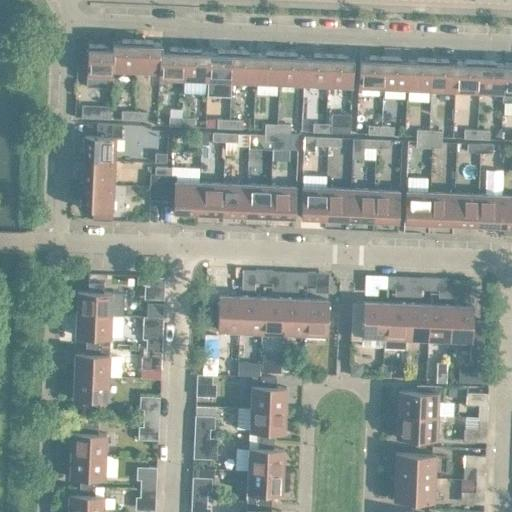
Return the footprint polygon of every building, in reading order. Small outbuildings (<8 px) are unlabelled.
[(112,41),(111,47),(112,47),(111,69),(112,69),(135,70),(137,39),(121,39),(121,41),(112,41)] [(152,40),(137,39),(135,70),(158,71),(159,71),(160,49),(161,49),(161,43),(152,42),(152,40)] [(112,47),(111,47),(104,47),(104,44),(88,43),(86,86),(111,87),(112,69),(111,69),(112,47)] [(168,49),(161,49),(160,49),(159,71),(158,71),(158,77),(183,78),(184,47),(169,47),(168,49)] [(200,48),(184,47),(183,78),(207,79),(208,51),(200,51),(200,48)] [(216,52),(208,51),(207,79),(231,80),(232,49),(216,49),(216,52)] [(248,50),(232,49),(231,80),(255,81),(256,53),(248,53),(248,50)] [(264,54),(256,53),(255,81),(279,82),(280,52),(264,51),(264,54)] [(296,52),(280,52),(279,82),(303,83),(304,55),(296,55),(296,52)] [(312,56),(304,55),(303,83),(327,84),(328,54),(312,53),(312,56)] [(344,54),(328,54),(327,84),(351,85),(353,57),(344,57),(344,54)] [(358,86),(382,87),(384,56),(368,55),(368,58),(359,57),(358,86)] [(382,87),(406,88),(408,60),(400,59),(400,57),(384,56),(382,87)] [(406,88),(430,89),(432,58),(416,57),(416,60),(408,60),(406,88)] [(430,89),(454,90),(456,62),(448,61),(448,59),(432,58),(430,89)] [(454,90),(478,91),(480,60),(464,59),(464,62),(456,62),(454,90)] [(478,91),(502,92),(504,64),(495,63),(496,61),(480,60),(478,91)] [(502,92),(511,92),(511,61),(511,64),(504,64),(502,92)] [(101,118),(110,119),(110,106),(102,105),(101,118)] [(121,119),(134,120),(134,111),(121,110),(121,119)] [(134,111),(134,120),(146,120),(147,111),(134,111)] [(168,125),(181,126),(182,117),(169,116),(168,125)] [(182,117),(181,126),(194,126),(194,117),(182,117)] [(216,127),(229,128),(229,119),(217,119),(216,127)] [(229,119),(229,128),(242,128),(242,120),(229,119)] [(84,134),(83,159),(114,160),(115,137),(121,137),(121,123),(96,122),(96,135),(84,134)] [(312,131),(325,132),(325,123),(312,122),(312,131)] [(264,123),(264,132),(277,132),(277,123),(264,123)] [(277,123),(277,132),(290,133),(290,124),(277,123)] [(325,123),(325,132),(338,132),(338,124),(325,123)] [(368,134),(380,134),(381,126),(368,125),(368,134)] [(381,126),(380,134),(393,135),(394,126),(381,126)] [(416,129),(416,138),(428,138),(429,130),(416,129)] [(464,138),(476,138),(477,129),(464,129),(464,138)] [(477,129),(476,138),(489,139),(489,130),(477,129)] [(429,130),(428,138),(441,139),(442,130),(429,130)] [(212,141),(224,141),(225,132),(212,132),(212,141)] [(225,132),(224,141),(237,142),(237,133),(225,132)] [(264,140),(272,141),(276,141),(277,132),(264,132),(264,140)] [(276,141),(272,141),(272,149),(289,149),(290,133),(277,132),(276,141)] [(315,145),(327,145),(328,137),(315,136),(315,145)] [(328,137),(327,145),(340,146),(341,137),(328,137)] [(353,138),(352,157),(363,157),(363,147),(364,138),(353,138)] [(363,147),(376,147),(376,139),(364,138),(363,147)] [(415,147),(428,147),(428,138),(416,138),(415,147)] [(428,138),(428,147),(441,148),(441,139),(428,138)] [(376,139),(376,147),(389,148),(389,139),(376,139)] [(224,141),(224,154),(237,154),(237,142),(224,141)] [(467,151),(479,152),(480,143),(467,142),(467,151)] [(480,143),(479,152),(492,152),(492,144),(480,143)] [(155,152),(155,162),(166,162),(166,152),(155,152)] [(83,159),(82,183),(113,184),(114,160),(83,159)] [(161,199),(162,174),(155,173),(150,173),(149,199),(161,199)] [(173,212),(197,213),(199,182),(175,181),(176,174),(171,174),(162,174),(161,199),(173,200),(173,212)] [(197,213),(221,214),(223,183),(199,182),(197,213)] [(113,184),(82,183),(81,208),(92,208),(92,219),(111,220),(113,184)] [(221,214),(245,215),(247,184),(223,183),(221,214)] [(245,215),(269,216),(271,184),(247,184),(245,215)] [(271,184),(269,216),(294,217),(295,185),(271,184)] [(300,217),(325,218),(326,187),(301,186),(300,217)] [(325,218),(349,219),(350,188),(326,187),(325,218)] [(349,219),(373,220),(374,189),(350,188),(349,219)] [(374,189),(373,220),(398,221),(399,190),(374,189)] [(404,221),(428,222),(430,191),(405,190),(404,221)] [(428,222),(452,223),(454,192),(430,191),(428,222)] [(452,223),(476,225),(478,193),(454,192),(452,223)] [(476,225),(500,226),(502,194),(478,193),(476,225)] [(511,194),(502,194),(500,226),(511,226),(511,194)] [(254,278),(263,278),(264,270),(255,269),(254,278)] [(264,270),(263,278),(272,279),(272,270),(264,270)] [(298,280),(306,280),(307,271),(298,271),(298,280)] [(307,271),(306,280),(315,281),(316,272),(307,271)] [(137,275),(136,283),(149,284),(149,276),(149,275),(141,275),(137,275)] [(377,283),(386,284),(387,275),(378,275),(377,283)] [(387,275),(386,284),(395,284),(395,275),(387,275)] [(148,286),(164,286),(164,277),(149,276),(149,284),(148,286)] [(421,285),(429,286),(430,277),(421,276),(421,285)] [(430,277),(429,286),(438,286),(439,277),(430,277)] [(77,290),(76,313),(111,314),(123,315),(124,292),(112,292),(103,291),(103,282),(90,282),(90,283),(90,291),(87,291),(77,290)] [(217,329),(239,330),(241,296),(219,295),(217,329)] [(239,330),(261,331),(262,296),(241,296),(239,330)] [(261,331),(283,332),(284,297),(262,296),(261,331)] [(283,332),(304,333),(306,298),(284,297),(283,332)] [(306,298),(304,333),(326,334),(328,299),(306,298)] [(383,336),(384,336),(385,302),(363,301),(363,310),(361,339),(361,345),(383,346),(383,336)] [(405,347),(406,337),(407,303),(385,302),(384,336),(384,346),(405,347)] [(406,337),(427,338),(429,303),(407,303),(406,337)] [(427,338),(449,339),(450,305),(429,303),(427,338)] [(450,305),(449,339),(471,340),(470,358),(482,359),(484,321),(472,320),(472,305),(450,305)] [(352,309),(351,339),(361,339),(363,310),(352,309)] [(76,313),(75,335),(85,336),(88,336),(88,344),(101,345),(109,345),(110,337),(110,336),(122,336),(123,316),(111,316),(111,314),(76,313)] [(143,316),(142,325),(162,326),(163,317),(143,316)] [(146,338),(146,347),(161,347),(162,339),(146,338)] [(74,352),(73,375),(108,376),(121,376),(121,356),(109,356),(109,354),(109,345),(101,345),(88,344),(87,353),(85,353),(74,352)] [(161,347),(146,347),(145,356),(161,356),(161,347)] [(238,361),(238,375),(248,375),(249,362),(238,361)] [(350,362),(350,375),(363,376),(363,368),(357,362),(350,362)] [(382,365),(382,377),(390,377),(390,365),(382,365)] [(141,368),(140,377),(160,378),(160,369),(141,368)] [(474,369),(473,383),(482,383),(482,369),(474,369)] [(196,374),(196,383),(211,383),(212,374),(196,374)] [(73,375),(72,397),(83,397),(85,397),(85,406),(85,407),(98,407),(98,398),(107,398),(108,376),(73,375)] [(251,385),(250,408),(285,409),(286,387),(273,386),(273,377),(260,376),(260,386),(251,385)] [(398,390),(397,413),(437,415),(437,400),(441,401),(442,385),(420,384),(420,391),(398,390)] [(466,391),(466,404),(478,404),(487,405),(488,393),(466,391)] [(478,404),(478,417),(487,417),(487,405),(478,404)] [(195,406),(194,415),(213,415),(214,407),(195,406)] [(143,408),(143,417),(158,418),(159,409),(143,408)] [(258,430),(257,439),(270,439),(271,431),(284,431),(285,409),(250,408),(249,430),(258,430)] [(437,415),(397,413),(396,437),(436,438),(437,415)] [(158,418),(143,417),(142,426),(158,427),(158,418)] [(487,417),(478,417),(477,429),(486,430),(487,417)] [(71,431),(70,454),(105,455),(106,433),(97,432),(97,423),(84,423),(84,432),(71,431)] [(194,428),(194,436),(209,437),(209,428),(194,428)] [(464,429),(463,441),(486,442),(486,430),(477,429),(464,429)] [(209,437),(194,436),(193,445),(209,446),(209,437)] [(248,447),(247,469),(282,471),(283,449),(270,448),(270,439),(257,439),(257,447),(248,447)] [(395,452),(394,476),(434,477),(435,454),(395,452)] [(82,476),(82,485),(94,486),(95,477),(104,477),(105,455),(70,454),(69,476),(82,476)] [(192,467),(192,476),(211,477),(214,477),(214,468),(192,467)] [(476,467),(475,479),(484,479),(485,467),(476,467)] [(255,492),(255,501),(268,501),(268,493),(281,493),(282,471),(247,469),(246,492),(255,492)] [(434,477),(394,476),(393,499),(433,501),(434,477)] [(461,478),(460,491),(475,492),(475,479),(463,479),(461,478)] [(140,479),(140,488),(155,488),(156,479),(140,479)] [(484,479),(475,479),(475,492),(483,492),(484,479)] [(68,493),(67,511),(102,511),(103,495),(94,494),(94,486),(82,485),(81,494),(68,493)] [(155,488),(140,488),(139,496),(155,497),(155,488)] [(191,489),(191,498),(206,499),(207,490),(191,489)] [(206,499),(191,498),(190,507),(206,508),(206,499)] [(246,509),(245,511),(280,511),(280,510),(267,510),(268,501),(255,501),(254,509),(246,509)]
